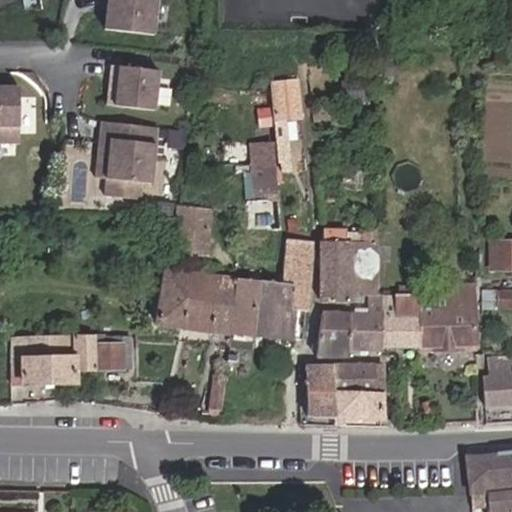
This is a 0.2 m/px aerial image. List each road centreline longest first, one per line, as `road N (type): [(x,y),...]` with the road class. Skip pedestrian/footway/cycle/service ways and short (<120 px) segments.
road 1 (tertiary): [(153,446),(511,441)]
road 2 (tertiary): [(0,441),(153,446)]
road 3 (residential): [(0,58),(57,68),(66,95),(63,132)]
